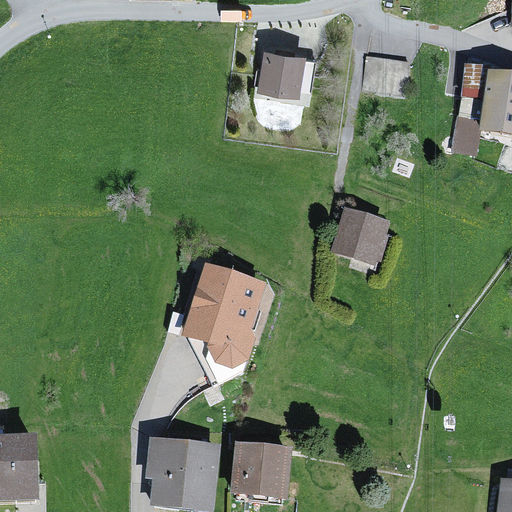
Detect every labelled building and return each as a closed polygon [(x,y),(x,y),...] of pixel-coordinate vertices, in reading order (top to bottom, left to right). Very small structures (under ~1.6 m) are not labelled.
[(250,95),(297,100),(302,51),(255,46),(250,95)] [(409,62),(363,54),(355,102),(400,110),(409,62)] [(486,72),(466,70),(463,101),(483,103),(486,72)] [(511,85),(493,83),(486,135),(511,138),(511,85)] [(483,103),(463,101),(458,120),(478,123),(483,103)] [(478,123),(458,120),(454,151),(473,154),(478,123)] [(385,227),(338,213),(326,254),(374,267),(385,227)] [(241,376),(255,306),(196,291),(175,358),(211,395),(241,376)] [(0,499),(35,498),(32,438),(0,439),(0,499)] [(284,498),(289,449),(233,444),(229,493),(284,498)] [(215,511),(220,454),(157,449),(151,511),(215,511)] [(511,511),(511,484),(499,484),(496,511),(511,511)]
